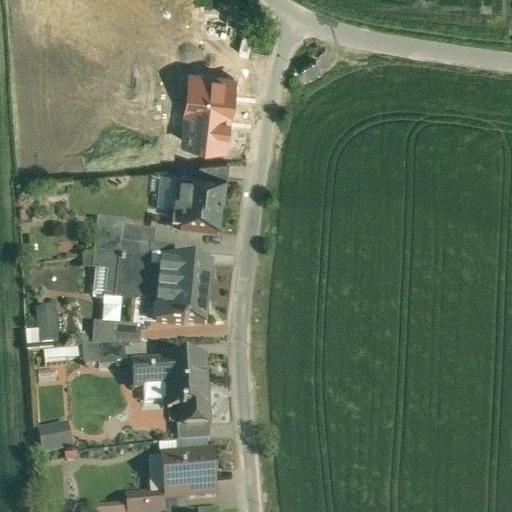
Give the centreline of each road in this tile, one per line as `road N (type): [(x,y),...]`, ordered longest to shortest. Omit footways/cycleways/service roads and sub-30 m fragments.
road 1 (residential): [(301,22),(284,58),(242,328),(255,511)]
road 2 (unclassified): [(301,22),(359,42),(511,68)]
